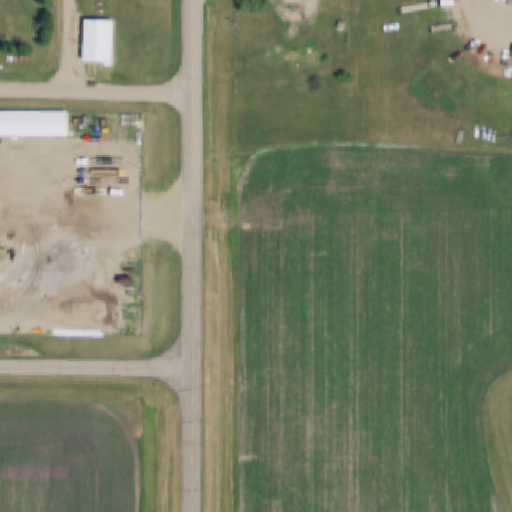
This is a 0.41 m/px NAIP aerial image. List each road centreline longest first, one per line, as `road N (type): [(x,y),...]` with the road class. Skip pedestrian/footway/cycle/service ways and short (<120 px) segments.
road 1 (tertiary): [(196,370),(197,0)]
road 2 (residential): [(197,95),(0,89)]
road 3 (residential): [(196,370),(0,366)]
road 4 (tertiary): [(195,511),(196,370)]
